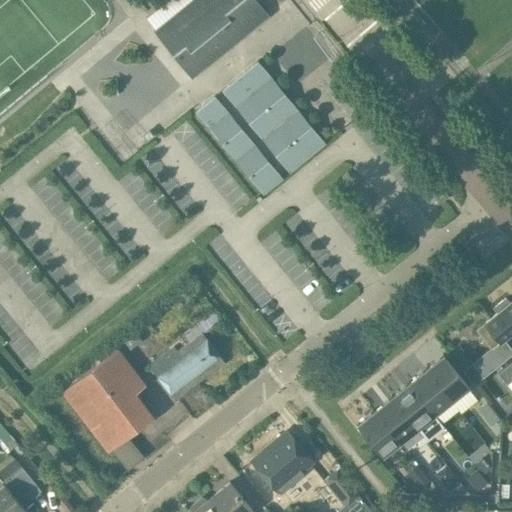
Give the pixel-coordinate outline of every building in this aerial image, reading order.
[(255,0),(191,0),(155,30),(192,77),(268,16),(255,0)] [(256,61),(223,88),(263,137),(290,171),(324,143),(256,61)] [(196,110),(264,192),(281,178),(214,96),(196,110)] [(153,135),(149,130),(144,134),(148,139),(153,135)] [(493,307),(497,312),(476,329),(491,347),(472,362),(484,376),(511,353),(511,347),(503,337),(511,330),(511,299),(510,302),(506,297),(493,307)] [(138,334),(133,327),(121,337),(130,349),(136,344),(138,334)] [(224,361),(202,331),(176,350),(174,346),(150,364),(176,398),(224,361)] [(117,347),(63,389),(109,449),(149,419),(130,394),(144,383),(117,347)] [(452,400),(469,386),(444,354),(427,368),(452,400)] [(511,361),(498,373),(507,384),(511,379),(511,361)] [(427,368),(409,382),(434,414),(452,400),(427,368)] [(417,428),(434,414),(409,382),(392,396),(417,428)] [(375,410),(400,442),(417,428),(392,396),(375,410)] [(499,419),(491,408),(482,415),(491,426),(499,419)] [(375,410),(357,424),(382,456),(400,442),(375,410)] [(0,443),(7,452),(18,444),(0,422),(0,443)] [(287,428),(251,459),(278,491),(314,460),(287,428)] [(468,456),(473,463),(478,459),(473,452),(468,456)] [(0,511),(23,511),(27,509),(22,503),(40,488),(21,465),(2,481),(0,478),(0,511)] [(340,465),(324,478),(345,503),(360,490),(340,465)] [(487,482),(477,469),(467,477),(477,490),(487,482)] [(430,480),(426,475),(416,483),(420,488),(430,480)] [(470,494),(459,480),(448,489),(452,493),(470,494)] [(209,498),(221,511),(247,511),(252,508),(229,481),(209,498)] [(357,492),(336,510),(337,511),(371,511),(373,511),(357,492)] [(221,511),(209,498),(207,499),(202,496),(190,506),(191,511),(221,511)]
